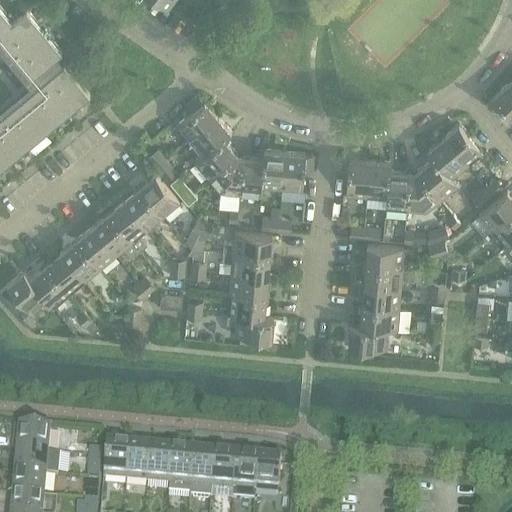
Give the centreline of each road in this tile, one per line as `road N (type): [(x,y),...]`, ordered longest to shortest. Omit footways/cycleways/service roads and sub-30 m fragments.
road 1 (residential): [(0,235),(189,69)]
road 2 (residential): [(310,337),(329,131)]
road 3 (residential): [(189,69),(255,113),(329,131)]
road 4 (residential): [(329,131),(394,128),(461,92)]
